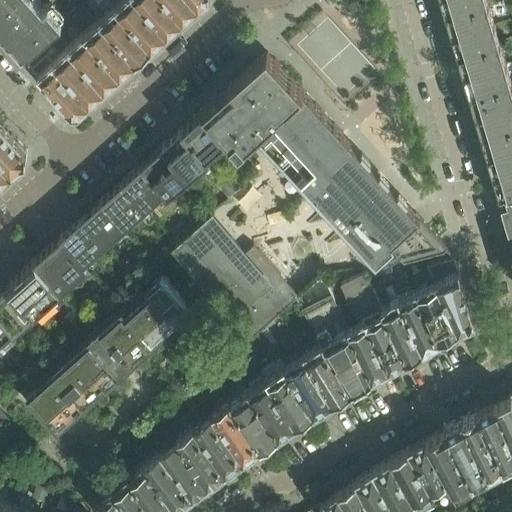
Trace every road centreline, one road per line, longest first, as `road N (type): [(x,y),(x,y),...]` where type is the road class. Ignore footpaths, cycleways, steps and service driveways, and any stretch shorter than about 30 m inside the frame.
road 1 (residential): [(226,511),(262,485),(291,485),(409,408),(501,363),(510,329)]
road 2 (residential): [(409,0),(510,329)]
road 3 (residential): [(69,157),(253,0)]
